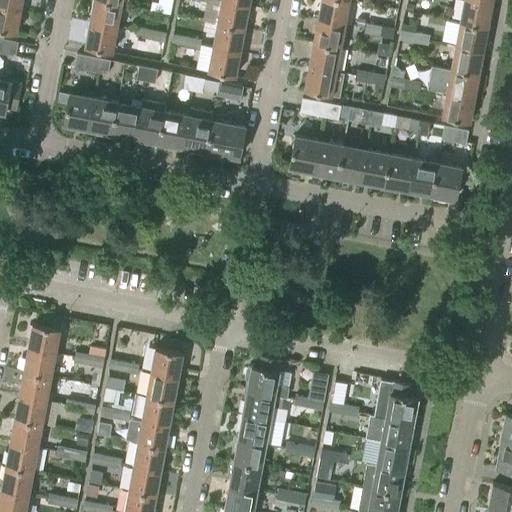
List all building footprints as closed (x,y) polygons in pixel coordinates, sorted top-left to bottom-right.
[(117,28),(121,4),(100,0),(93,0),(89,22),(117,28)] [(244,28),(249,4),(226,0),(221,0),(217,23),(244,28)] [(345,23),(349,0),(320,0),(318,17),(345,23)] [(487,25),(492,2),(483,0),(464,0),(461,20),(487,25)] [(0,29),(17,33),(21,8),(0,3),(0,29)] [(341,46),(345,23),(318,17),(313,40),(341,46)] [(379,33),(381,23),(367,20),(365,30),(379,33)] [(487,25),(461,20),(456,44),(483,49),(485,39),(487,40),(489,38),(491,30),(490,27),(487,27),(487,25)] [(112,51),(117,28),(89,22),(85,46),(112,51)] [(240,52),(244,28),(217,23),(212,46),(240,52)] [(395,25),(381,23),(379,33),(394,35),(395,25)] [(151,37),(153,27),(138,24),(137,34),(151,37)] [(167,30),(153,27),(151,37),(165,40),(167,30)] [(245,43),(258,46),(262,30),(248,27),(245,43)] [(415,40),(416,30),(402,27),(400,37),(415,40)] [(430,33),(416,30),(415,40),(429,43),(430,33)] [(186,44),(188,34),(174,31),(172,41),(186,44)] [(202,37),(188,34),(186,44),(201,46),(202,37)] [(18,41),(0,37),(0,52),(15,55),(18,41)] [(336,70),(341,46),(313,40),(309,64),(336,70)] [(208,69),(212,46),(201,44),(197,67),(208,69)] [(479,72),(483,49),(456,44),(452,67),(479,72)] [(235,75),(240,52),(212,46),(208,70),(235,75)] [(98,71),(100,57),(77,53),(74,66),(98,71)] [(110,59),(100,57),(98,71),(107,73),(110,59)] [(452,67),(432,63),(427,88),(447,91),(474,97),(479,72),(452,67)] [(332,94),(336,70),(309,64),(304,89),(332,94)] [(145,80),(148,66),(139,65),(136,78),(145,80)] [(158,68),(148,66),(145,80),(156,82),(158,68)] [(370,80),(372,70),(358,68),(356,78),(370,80)] [(386,73),(372,70),(370,80),(384,83),(386,73)] [(193,90),(195,76),(186,74),(184,88),(193,90)] [(405,87),(407,77),(393,74),(391,84),(405,87)] [(205,78),(195,76),(193,90),(202,92),(205,78)] [(22,82),(0,77),(0,110),(4,112),(5,106),(17,108),(22,82)] [(422,80),(407,77),(405,87),(420,90),(422,80)] [(243,85),(219,80),(216,95),(241,100),(243,85)] [(68,105),(70,93),(58,91),(56,103),(68,105)] [(87,127),(93,95),(71,91),(70,93),(68,105),(65,123),(87,127)] [(469,121),(474,97),(447,91),(442,116),(469,121)] [(111,132),(117,100),(93,95),(87,127),(111,132)] [(320,115),(322,100),(302,96),(299,111),(320,115)] [(137,125),(142,99),(134,98),(133,103),(117,100),(111,132),(135,136),(137,125)] [(164,109),(166,101),(152,98),(152,101),(142,99),(137,125),(135,136),(159,141),(164,109)] [(329,117),(332,102),(322,100),(320,115),(329,117)] [(341,104),(332,102),(329,117),(338,118),(341,104)] [(188,114),(182,145),(205,150),(212,118),(213,111),(190,106),(188,114)] [(182,145),(188,114),(166,109),(164,109),(159,141),(182,145)] [(371,125),(374,110),(365,109),(362,123),(371,125)] [(384,112),(374,110),(371,125),(381,127),(384,112)] [(212,118),(205,150),(240,156),(246,125),(212,118)] [(417,134),(420,120),(411,118),(409,132),(417,134)] [(431,122),(420,120),(417,134),(428,136),(431,122)] [(468,129),(444,124),(441,139),(466,143),(468,129)] [(314,170),(320,139),(295,134),(288,166),(314,170)] [(337,175),(343,143),(320,139),(314,170),(337,175)] [(361,179),(367,148),(343,143),(337,175),(361,179)] [(384,184),(390,152),(367,148),(361,179),(384,184)] [(407,188),(413,157),(390,152),(384,184),(407,188)] [(431,193),(437,162),(413,157),(407,188),(431,193)] [(461,166),(437,162),(431,193),(455,197),(461,166)] [(32,323),(27,346),(55,352),(60,328),(32,323)] [(51,375),(55,352),(27,346),(23,370),(51,375)] [(155,346),(150,369),(178,375),(183,351),(155,346)] [(76,351),(74,360),(88,363),(90,354),(76,351)] [(88,363),(102,366),(104,356),(90,354),(88,363)] [(249,379),(247,390),(282,397),(283,396),(286,396),(288,386),(276,384),(281,358),(262,354),(259,366),(252,365),(251,366),(249,365),(247,367),(245,377),(246,379),(249,379)] [(123,370),(125,361),(111,358),(109,367),(123,370)] [(139,363),(125,361),(123,370),(137,372),(139,363)] [(174,398),(178,375),(150,369),(146,393),(174,398)] [(46,399),(51,375),(23,370),(18,394),(46,399)] [(314,371),(309,397),(324,399),(329,373),(314,371)] [(378,409),(377,415),(413,422),(418,396),(410,395),(412,383),(392,380),(386,411),(378,409)] [(334,381),(330,401),(342,403),(346,383),(334,381)] [(281,406),(282,397),(247,390),(243,413),(270,418),(273,404),(281,406)] [(169,422),(174,398),(146,393),(142,417),(169,422)] [(42,423),(46,399),(18,394),(14,418),(42,423)] [(307,405),(309,396),(295,394),(294,403),(307,405)] [(322,408),(324,399),(309,397),(309,396),(307,405),(322,408)] [(80,410),(81,401),(67,398),(65,407),(80,410)] [(96,404),(81,401),(80,410),(94,413),(96,404)] [(342,412),(343,403),(342,403),(330,401),(329,409),(342,412)] [(359,406),(343,403),(342,412),(357,415),(359,406)] [(115,417),(116,408),(102,405),(100,414),(115,417)] [(131,410),(116,408),(115,417),(129,420),(131,410)] [(511,412),(506,412),(501,438),(511,439),(511,412)] [(265,442),(270,418),(243,413),(238,437),(265,442)] [(409,445),(413,422),(377,415),(376,420),(384,421),(381,440),(409,445)] [(165,446),(169,422),(142,417),(137,441),(165,446)] [(37,446),(42,423),(14,418),(10,441),(37,446)] [(261,466),(265,442),(238,437),(234,461),(261,466)] [(511,439),(501,438),(496,464),(511,466),(511,439)] [(300,452),(301,443),(287,440),(285,449),(300,452)] [(381,440),(376,463),(404,468),(409,445),(381,440)] [(33,470),(37,446),(10,441),(5,465),(33,470)] [(160,470),(165,446),(137,441),(133,464),(160,470)] [(316,445),(301,443),(300,452),(314,454),(316,445)] [(71,457),(73,448),(59,445),(57,455),(71,457)] [(335,459),(337,449),(322,446),(320,456),(335,459)] [(87,451),(73,448),(71,457),(85,460),(87,451)] [(351,452),(337,449),(335,459),(349,461),(351,452)] [(106,465),(108,455),(93,452),(92,463),(106,465)] [(122,458),(108,455),(106,465),(120,468),(122,458)] [(257,489),(261,466),(234,461),(229,484),(257,489)] [(376,463),(367,461),(362,485),(400,492),(404,468),(376,463)] [(156,493),(160,470),(133,464),(128,488),(156,493)] [(28,494),(33,470),(5,465),(1,489),(28,494)] [(335,482),(316,478),(313,493),(328,496),(333,497),(335,482)] [(511,484),(492,481),(488,507),(511,511),(511,484)] [(247,511),(252,511),(257,489),(229,484),(225,508),(247,511)] [(374,511),(396,511),(400,492),(362,485),(358,509),(374,511)] [(291,499),(293,490),(279,487),(277,496),(291,499)] [(124,511),(152,511),(156,493),(128,488),(124,511)] [(0,511),(24,511),(28,494),(1,489),(0,492),(0,511)] [(307,492),(293,490),(291,499),(305,502),(307,492)] [(62,505),(65,495),(50,492),(48,502),(62,505)] [(326,506),(328,496),(313,493),(311,504),(326,506)] [(78,498),(65,495),(62,505),(77,508),(78,498)] [(333,497),(328,496),(326,506),(340,509),(342,499),(333,497)] [(83,509),(94,511),(98,511),(99,502),(85,499),(83,509)] [(111,511),(113,505),(99,502),(98,511),(100,511),(111,511)]
